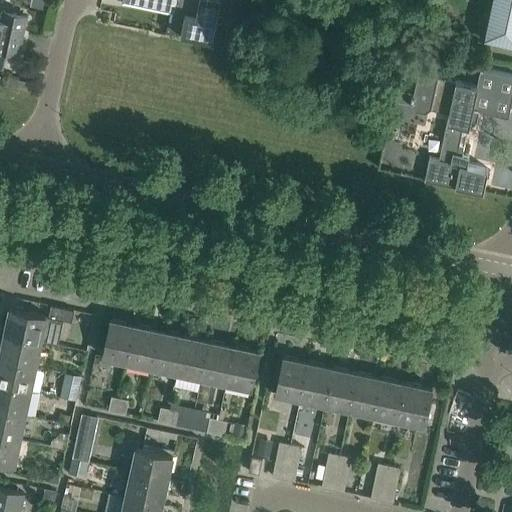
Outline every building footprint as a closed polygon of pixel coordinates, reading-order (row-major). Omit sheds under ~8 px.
[(168,20),(166,30),(224,43),(232,0),(124,0),(124,1),(172,12),(170,21),(168,20)] [(511,0),(489,0),(482,36),(511,42),(511,0)] [(7,51),(18,53),(27,16),(1,11),(0,15),(0,66),(3,67),(7,51)] [(411,96),(410,99),(412,100),(411,104),(414,112),(425,114),(431,109),(448,112),(438,158),(429,156),(424,178),(483,191),(488,169),(467,164),(469,155),(463,154),(471,117),(476,119),(478,109),(508,116),(511,96),(511,74),(480,68),(476,85),(418,73),(413,96),(411,96)] [(4,332),(41,340),(46,315),(9,307),(4,332)] [(110,318),(102,356),(127,361),(135,324),(110,318)] [(135,324),(127,361),(152,366),(160,329),(135,324)] [(160,329),(152,366),(177,372),(185,334),(160,329)] [(41,340),(4,332),(0,349),(0,357),(35,365),(41,340)] [(209,340),(185,334),(177,372),(201,377),(209,340)] [(234,345),(209,340),(201,377),(226,382),(234,345)] [(259,350),(234,345),(226,382),(251,388),(259,350)] [(301,398),(308,361),(283,355),(275,393),(301,398)] [(0,357),(0,382),(30,389),(35,365),(0,357)] [(325,404),(333,366),(308,361),(301,398),(325,404)] [(333,366),(325,404),(350,409),(358,371),(333,366)] [(358,371),(350,409),(374,414),(382,377),(358,371)] [(81,375),(65,372),(59,396),(76,400),(81,375)] [(382,377),(374,414),(399,420),(407,382),(382,377)] [(0,382),(0,408),(25,414),(30,389),(0,382)] [(407,382),(399,420),(424,425),(432,387),(407,382)] [(111,396),(107,410),(116,412),(119,398),(111,396)] [(128,400),(119,398),(116,412),(125,414),(128,400)] [(166,423),(169,408),(160,407),(157,421),(166,423)] [(0,408),(0,434),(20,439),(25,414),(0,408)] [(169,408),(166,423),(175,424),(178,410),(169,408)] [(67,424),(70,414),(60,412),(58,422),(67,424)] [(215,433),(218,419),(210,417),(207,431),(215,433)] [(218,419),(215,433),(224,435),(227,421),(218,419)] [(235,422),(232,434),(244,437),(247,424),(235,422)] [(53,431),(50,446),(65,449),(68,434),(53,431)] [(0,434),(0,461),(14,464),(20,439),(0,434)] [(75,443),(72,457),(88,460),(91,446),(75,443)] [(272,446),(259,443),(256,454),(269,457),(272,446)] [(135,447),(130,472),(167,480),(172,455),(155,451),(156,447),(148,446),(148,450),(135,447)] [(283,479),(288,455),(277,453),(272,476),(283,479)] [(288,455),(283,479),(294,481),(299,457),(288,455)] [(259,473),(262,458),(251,456),(248,471),(259,473)] [(68,473),(84,477),(88,461),(72,458),(68,473)] [(332,489),(337,466),(326,463),(321,486),(332,489)] [(337,466),(332,489),(343,491),(348,468),(337,466)] [(48,468),(46,480),(58,483),(60,471),(48,468)] [(124,497),(161,505),(167,480),(130,472),(124,497)] [(382,499),(386,476),(375,474),(370,497),(382,499)] [(386,476),(382,499),(393,502),(398,478),(386,476)] [(0,511),(19,511),(24,493),(0,488),(0,511)] [(44,488),(41,500),(53,503),(55,491),(44,488)] [(77,499),(63,496),(61,508),(75,511),(77,499)] [(159,511),(161,505),(124,497),(120,511),(159,511)]
